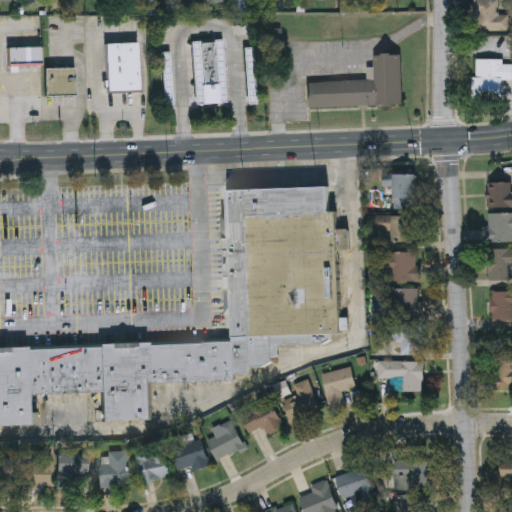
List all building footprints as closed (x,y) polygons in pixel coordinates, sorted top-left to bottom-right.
[(508,32),(473,32),(473,0),(498,1),(498,16),(508,16),(508,32)] [(195,104),(194,41),(225,41),(227,103),(195,104)] [(140,43),(140,93),(107,94),(107,44),(140,43)] [(41,48),(41,67),(9,67),(9,48),(41,48)] [(308,82),(374,81),(374,56),(401,55),(402,107),(309,108),(308,82)] [(511,80),(502,80),(501,100),(474,100),(474,60),(504,61),(504,65),(511,65),(511,80)] [(76,69),(76,97),(45,97),(45,69),(76,69)] [(383,185),(383,173),(415,173),(415,208),(392,208),(392,185),(383,185)] [(511,181),(511,193),(511,207),(486,208),(486,182),(511,181)] [(222,214),(228,214),(227,189),(328,185),(329,211),(336,211),(341,333),(330,333),(331,343),(277,345),(278,363),(251,364),(251,375),(235,375),(235,380),(149,383),(151,419),(102,421),(101,392),(28,394),(29,424),(0,424),(0,347),(233,339),(232,313),(225,313),(222,214)] [(488,213),(511,213),(511,241),(488,241),(488,213)] [(417,242),(391,242),(391,228),(386,228),(386,215),(417,215),(417,242)] [(510,280),(488,280),(488,248),(511,248),(511,264),(510,264),(510,280)] [(417,252),(417,281),(384,281),(384,252),(417,252)] [(419,289),(419,317),(381,317),(381,289),(419,289)] [(511,321),(491,321),(491,290),(511,290),(511,321)] [(378,324),(422,324),(422,355),(400,355),(400,342),(378,342),(378,324)] [(511,354),(511,391),(494,391),(494,354),(511,354)] [(390,386),(391,378),(378,378),(378,361),(422,361),(422,392),(402,392),(402,386),(390,386)] [(355,387),(341,390),(344,406),(329,409),(321,373),(350,367),(355,387)] [(308,379),(320,413),(290,423),(283,400),(296,396),(293,385),(308,379)] [(269,398),(284,428),(268,436),(263,427),(248,434),(238,414),(269,398)] [(207,440),(222,433),(219,426),(231,420),(244,448),(216,461),(207,440)] [(181,476),(169,448),(198,436),(209,464),(181,476)] [(139,484),(134,455),(164,450),(169,478),(139,484)] [(129,486),(100,487),(99,452),(128,451),(129,486)] [(57,488),(57,452),(87,452),(87,476),(71,476),(71,488),(57,488)] [(0,454),(52,454),(52,488),(0,488),(0,454)] [(497,459),(511,459),(511,485),(497,485),(497,459)] [(430,482),(422,482),(422,490),(394,491),(394,461),(430,461),(430,482)] [(372,491),(342,500),(335,478),(365,468),(372,491)] [(336,511),(304,511),(300,497),(312,493),(310,486),(327,480),(336,511)]
